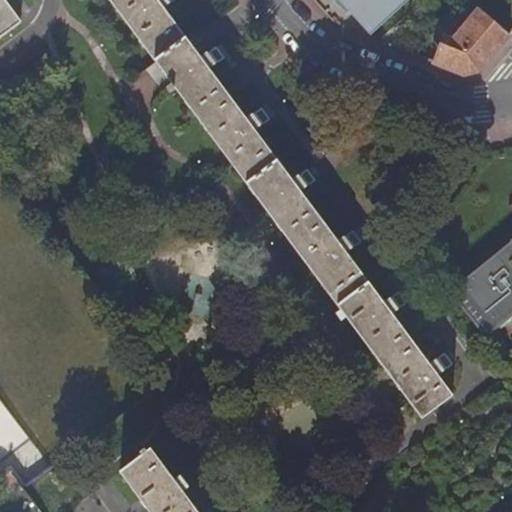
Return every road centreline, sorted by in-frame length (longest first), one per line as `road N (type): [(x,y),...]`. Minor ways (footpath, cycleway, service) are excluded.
road 1 (residential): [(504,101),(452,102),(363,70),(307,41),(274,0)]
road 2 (unknown): [(0,452),(113,369),(79,323)]
